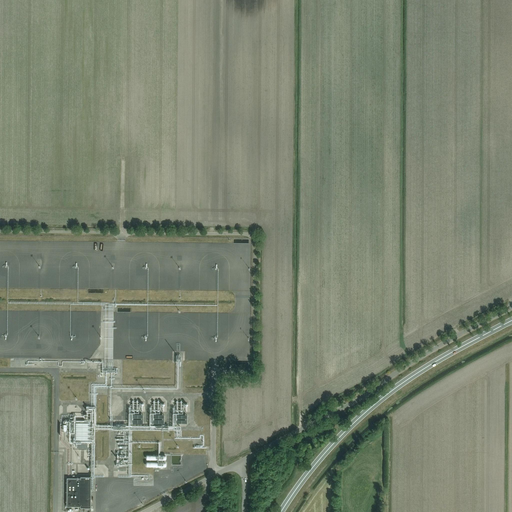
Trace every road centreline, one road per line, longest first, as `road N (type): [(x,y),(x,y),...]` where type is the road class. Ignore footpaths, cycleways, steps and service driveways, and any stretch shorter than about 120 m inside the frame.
road 1 (unclassified): [(239,462),(511,307)]
road 2 (trunk): [(281,511),(360,415),(422,369),(511,321)]
